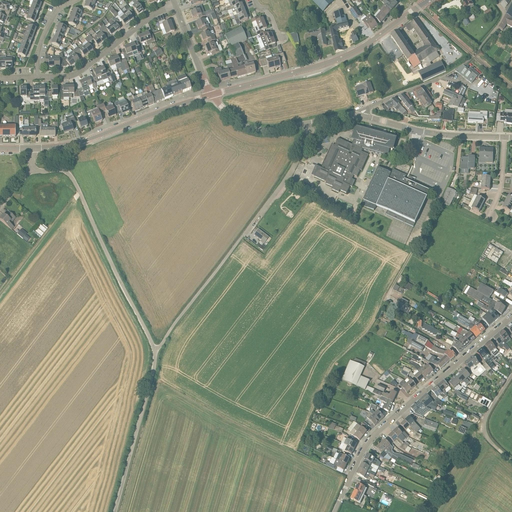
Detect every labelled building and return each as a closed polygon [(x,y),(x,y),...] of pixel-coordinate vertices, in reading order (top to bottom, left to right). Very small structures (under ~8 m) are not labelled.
[(134,0),(132,2),(135,5),(132,7),(138,15),(143,11),(140,6),(142,5),(138,0),(134,0)] [(227,9),(239,5),(236,0),(235,0),(229,3),(230,6),(227,8),(227,9)] [(334,0),(312,0),(324,12),(336,1),(334,0)] [(386,7),(391,11),(397,4),(392,0),(391,0),(392,0),(391,0),(384,0),(382,3),(384,5),(386,7)] [(474,8),(474,7),(470,0),(463,0),(462,1),(465,6),(463,7),(466,12),(474,8)] [(3,13),(9,15),(11,10),(8,9),(9,6),(1,3),(0,4),(0,9),(4,11),(3,13)] [(235,12),(244,9),(241,3),(239,5),(227,9),(227,10),(227,12),(232,10),(231,8),(234,7),(235,12)] [(134,14),(130,9),(127,5),(124,7),(126,11),(123,13),(124,16),(129,22),(133,18),(131,16),(134,14)] [(386,7),(384,5),(379,10),(381,12),(376,19),(380,24),(391,11),(386,7)] [(124,16),(123,13),(118,17),(118,16),(111,7),(109,10),(116,19),(119,23),(121,21),(125,25),(129,22),(124,16)] [(362,16),(356,8),(355,7),(350,11),(356,20),(362,16)] [(201,14),(199,9),(191,12),(193,18),(198,16),(199,18),(205,16),(204,13),(201,14)] [(234,18),(246,14),(244,9),(235,12),(237,15),(234,16),(234,18)] [(334,45),(336,52),(344,50),(343,48),(341,39),(338,40),(336,32),(339,31),(349,28),(348,23),(348,24),(346,16),(342,17),(341,11),(334,13),(336,21),(334,22),(335,27),(330,28),(330,31),(332,37),(333,40),(334,45)] [(7,21),(9,15),(3,13),(2,16),(0,15),(0,22),(3,24),(4,20),(7,21)] [(246,14),(234,18),(235,20),(238,19),(240,22),(248,19),(246,14)] [(371,31),(378,26),(370,15),(366,18),(365,16),(361,19),(362,21),(368,28),(369,28),(371,31)] [(511,19),(511,18),(506,16),(501,25),(499,28),(503,30),(504,28),(506,24),(511,27),(511,19)] [(262,18),(259,20),(258,17),(250,20),(252,23),(255,22),(257,26),(264,24),(262,18)] [(120,24),(119,23),(116,19),(113,21),(109,24),(115,32),(120,29),(118,26),(120,24)] [(207,23),(205,23),(204,19),(196,23),(198,29),(202,28),(203,31),(209,28),(208,25),(208,26),(207,23)] [(414,56),(408,47),(402,51),(407,58),(408,61),(413,68),(416,72),(417,71),(431,62),(428,59),(437,53),(438,54),(441,53),(437,48),(437,49),(417,19),(405,27),(408,31),(414,27),(427,47),(414,56)] [(166,23),(165,20),(159,22),(160,25),(162,24),(164,29),(172,26),(170,21),(166,23)] [(111,36),(115,32),(109,24),(105,27),(104,26),(101,28),(106,34),(109,33),(111,36)] [(264,33),(263,30),(266,29),(264,24),(257,26),(259,31),(256,32),(257,35),(264,33)] [(106,34),(101,28),(100,26),(98,27),(99,29),(99,30),(99,31),(95,34),(97,37),(102,43),(106,39),(104,36),(106,34)] [(172,26),(164,29),(166,34),(164,35),(165,38),(171,36),(170,33),(174,31),(172,26)] [(207,40),(208,43),(215,40),(213,34),(214,34),(212,28),(207,30),(208,32),(201,35),(203,41),(207,40)] [(230,47),(238,44),(247,40),(241,28),(225,36),(230,47)] [(326,36),(325,32),(325,31),(318,32),(317,31),(309,33),(311,39),(318,37),(326,36)] [(328,38),(332,37),(330,31),(325,32),(326,36),(318,37),(320,48),(327,46),(334,45),(333,40),(330,41),(330,40),(328,41),(328,38)] [(271,34),(267,35),(266,32),(264,33),(259,35),(260,38),(262,43),(273,39),(271,34)] [(402,51),(408,47),(397,32),(391,36),(402,51)] [(143,35),(146,42),(147,46),(152,44),(151,43),(155,41),(152,34),(149,35),(148,33),(143,35)] [(297,33),(290,34),(296,44),(299,43),(297,33)] [(98,46),(102,43),(97,37),(95,34),(91,37),(90,36),(88,38),(93,45),(95,43),(98,46)] [(144,51),(141,44),(146,42),(143,35),(138,37),(140,42),(137,43),(138,46),(141,52),(144,51)] [(91,47),(93,45),(88,38),(85,40),(88,44),(84,47),(88,53),(93,50),(91,47)] [(262,43),(264,48),(263,48),(265,51),(272,48),(271,45),(275,44),(273,39),(262,43)] [(219,52),(217,46),(218,46),(217,42),(214,44),(213,44),(205,47),(208,54),(211,52),(212,55),(219,52)] [(141,53),(141,52),(138,46),(136,47),(134,43),(129,45),(132,53),(137,51),(138,54),(141,53)] [(77,47),(75,44),(72,46),(75,49),(79,55),(82,53),(84,57),(88,53),(84,47),(81,44),(77,47)] [(238,44),(230,47),(235,59),(238,64),(242,62),(242,63),(248,60),(245,55),(244,55),(238,44)] [(133,56),(132,53),(129,45),(124,47),(125,51),(123,52),(125,59),(126,62),(129,60),(128,57),(133,56)] [(156,57),(162,53),(159,48),(154,52),(156,57)] [(77,57),(79,55),(75,49),(72,51),(68,55),(75,64),(79,60),(77,57)] [(64,64),(63,58),(62,54),(59,54),(59,56),(54,57),(54,60),(54,67),(60,67),(60,64),(63,64),(64,64)] [(279,62),(282,61),(285,60),(283,54),(277,55),(278,58),(272,59),(274,68),(280,67),(279,62)] [(54,56),(49,56),(49,55),(45,55),(46,64),(49,64),(49,68),(54,67),(54,60),(54,57),(54,56)] [(126,70),(122,60),(119,61),(118,56),(112,58),(115,65),(116,68),(117,70),(121,68),(122,72),(126,70)] [(6,59),(6,68),(12,68),(12,63),(15,63),(15,57),(11,57),(11,59),(6,59)] [(70,58),(68,59),(66,57),(63,58),(64,64),(63,64),(64,67),(65,67),(69,64),(70,67),(75,64),(70,58)] [(111,70),(116,68),(115,65),(112,58),(107,60),(111,70)] [(274,68),(272,59),(266,61),(266,58),(260,60),(261,66),(267,65),(268,70),(274,68)] [(129,69),(126,62),(125,59),(122,60),(126,70),(128,74),(130,73),(129,69)] [(234,70),(233,68),(231,69),(231,68),(233,67),(232,66),(238,64),(235,59),(231,60),(232,64),(227,65),(228,69),(228,71),(228,72),(230,79),(237,77),(235,70),(234,70)] [(423,82),(446,71),(442,61),(418,72),(423,82)] [(246,75),(244,68),(242,63),(242,62),(238,64),(232,66),(233,67),(233,68),(234,70),(235,70),(237,77),(237,78),(246,75)] [(255,73),(254,68),(253,66),(244,68),(246,75),(255,73)] [(470,68),(469,70),(463,66),(455,71),(471,84),(477,77),(479,74),(470,68)] [(110,75),(108,69),(105,71),(104,67),(98,69),(101,76),(103,81),(108,79),(108,78),(111,77),(110,75)] [(228,72),(222,73),(221,68),(213,70),(216,78),(218,78),(219,81),(230,79),(228,72)] [(101,76),(98,69),(93,71),(94,74),(92,75),(94,80),(95,83),(98,82),(103,80),(103,81),(101,76)] [(191,89),(190,86),(185,75),(177,78),(179,82),(183,93),(191,89)] [(97,88),(95,83),(94,80),(91,81),(89,78),(84,80),(87,86),(89,91),(94,89),(97,88)] [(89,91),(87,86),(84,80),(79,82),(82,89),(78,90),(80,97),(84,95),(84,93),(89,91)] [(170,86),(171,87),(170,88),(173,96),(183,93),(179,82),(170,86)] [(373,92),(371,86),(370,83),(356,88),(359,96),(366,94),(366,95),(373,92)] [(48,92),(48,98),(52,98),(52,96),(58,96),(57,86),(51,86),(51,92),(48,92)] [(69,94),(68,86),(63,86),(63,91),(60,91),(60,97),(60,100),(63,100),(63,98),(69,98),(69,94)] [(74,90),(74,86),(68,86),(69,94),(69,98),(72,98),(72,94),(74,94),(74,97),(80,97),(78,90),(74,90)] [(30,103),(30,93),(30,92),(27,92),(27,87),(20,87),(21,97),(20,101),(29,103),(30,103)] [(39,101),(39,100),(39,97),(39,87),(33,87),(33,92),(30,93),(30,103),(33,103),(33,100),(39,101)] [(48,103),(48,98),(48,92),(45,92),(45,87),(39,87),(39,97),(39,100),(44,100),(44,103),(48,103)] [(460,103),(463,105),(465,100),(462,98),(466,88),(463,87),(461,92),(459,94),(456,101),(452,99),(449,107),(456,108),(458,108),(460,103)] [(165,100),(173,96),(170,88),(161,91),(165,100)] [(418,98),(425,93),(420,89),(410,93),(404,95),(408,101),(413,99),(412,98),(415,96),(417,102),(419,100),(418,98)] [(156,93),(155,92),(151,93),(154,99),(156,103),(165,100),(161,91),(156,93)] [(451,91),(451,93),(445,91),(443,95),(452,99),(456,101),(459,94),(451,91)] [(152,99),(151,95),(148,96),(147,93),(144,94),(145,98),(149,106),(154,104),(152,99)] [(421,102),(428,98),(425,93),(418,98),(419,100),(421,102)] [(142,109),(149,106),(145,98),(144,94),(137,97),(138,100),(142,109)] [(408,101),(404,95),(403,95),(398,97),(408,110),(412,107),(408,101)] [(142,109),(138,100),(135,101),(133,96),(127,98),(130,108),(133,107),(135,111),(142,109)] [(431,104),(432,103),(428,98),(421,102),(425,107),(429,105),(429,106),(431,105),(431,104)] [(398,110),(401,107),(394,99),(390,102),(386,106),(383,108),(387,114),(390,111),(389,110),(393,107),(397,111),(398,110)] [(127,107),(126,102),(125,102),(125,100),(114,104),(118,113),(121,112),(122,115),(129,112),(127,107)] [(116,115),(112,106),(105,108),(104,105),(100,106),(103,113),(106,112),(109,118),(116,115)] [(99,114),(103,113),(100,106),(96,108),(97,111),(91,113),(94,119),(95,124),(102,121),(100,116),(99,114)] [(443,120),(451,121),(453,110),(448,110),(448,113),(444,112),(443,120)] [(468,122),(476,122),(478,122),(478,123),(483,123),(483,119),(487,119),(487,116),(481,115),(481,113),(469,113),(468,122)] [(511,114),(501,113),(501,114),(497,114),(496,121),(500,121),(500,122),(506,123),(506,125),(511,125),(511,122),(511,114)] [(73,131),(71,123),(75,121),(74,116),(66,119),(67,123),(61,125),(63,129),(64,133),(73,131)] [(85,118),(82,119),(82,118),(78,119),(78,121),(76,122),(77,124),(79,129),(81,128),(87,126),(85,118)] [(41,137),(48,137),(48,129),(48,125),(41,125),(41,119),(38,119),(38,125),(38,129),(41,129),(41,137)] [(55,132),(55,129),(58,129),(58,123),(54,123),(54,125),(52,125),(52,129),(48,129),(48,137),(55,137),(55,132)] [(15,126),(0,126),(0,137),(15,137),(15,132),(15,126)] [(354,139),(352,145),(363,149),(381,154),(386,156),(388,156),(390,149),(391,146),(394,147),(396,140),(355,128),(353,136),(356,137),(355,139),(354,139)] [(314,176),(324,181),(327,182),(326,184),(333,187),(332,189),(339,192),(340,190),(347,193),(350,186),(352,187),(353,184),(355,181),(354,180),(354,181),(353,180),(352,179),(353,178),(353,177),(352,177),(353,175),(357,177),(360,170),(361,171),(369,155),(362,152),(363,149),(352,145),(338,138),(335,145),(333,144),(323,165),(323,166),(324,167),(324,169),(318,167),(316,166),(311,175),(314,176)] [(493,163),(493,149),(480,149),(480,163),(493,163)] [(474,169),(474,157),(470,157),(470,159),(462,158),(461,170),(469,170),(469,169),(474,169)] [(374,211),(376,205),(388,211),(386,214),(413,227),(427,198),(430,191),(418,186),(419,184),(412,180),(413,177),(409,176),(408,178),(407,178),(406,178),(406,177),(402,175),(401,178),(391,173),(378,167),(361,205),(374,211)] [(450,206),(456,192),(448,188),(441,203),(450,206)] [(482,206),(485,201),(477,197),(474,202),(482,206)] [(479,212),(482,206),(474,202),(471,208),(479,212)] [(510,212),(511,208),(511,205),(505,202),(503,208),(510,212)] [(10,224),(16,218),(9,212),(6,216),(4,215),(0,218),(0,220),(12,230),(14,227),(10,224)] [(42,224),(35,232),(40,237),(48,228),(42,224)] [(27,234),(21,229),(17,235),(23,240),(26,235),(27,234)] [(31,233),(39,239),(40,237),(35,232),(33,231),(31,233)] [(268,239),(258,231),(254,236),(265,244),(268,239)] [(496,265),(503,254),(488,245),(482,256),(483,257),(484,258),(496,265)] [(409,290),(412,286),(405,281),(402,286),(409,290)] [(490,306),(493,301),(489,299),(494,291),(481,284),(477,292),(471,288),(466,295),(479,302),(479,300),(490,306)] [(505,298),(507,293),(499,288),(497,293),(505,298)] [(506,308),(497,303),(493,301),(490,306),(488,308),(501,316),(506,308)] [(501,316),(488,308),(479,302),(477,305),(489,313),(487,315),(494,322),(501,316)] [(398,308),(405,313),(409,308),(401,303),(398,308)] [(474,320),(473,323),(456,313),(454,316),(475,328),(481,335),(485,331),(479,324),(478,323),(474,320)] [(489,327),(494,322),(487,315),(482,319),(489,327)] [(476,339),(481,335),(475,328),(454,316),(453,319),(472,330),(470,332),(476,339)] [(475,339),(469,332),(463,329),(460,335),(464,338),(470,344),(475,339)] [(500,336),(504,342),(509,338),(503,331),(498,335),(500,336)] [(464,338),(460,335),(457,334),(455,337),(461,340),(458,342),(459,343),(465,349),(470,344),(464,338)] [(418,336),(416,335),(414,340),(425,347),(428,341),(419,335),(418,336)] [(504,342),(500,336),(498,335),(490,342),(496,349),(498,347),(501,349),(503,347),(507,351),(510,348),(508,346),(506,343),(504,342)] [(459,343),(458,342),(455,340),(449,337),(445,343),(452,346),(453,347),(460,354),(465,349),(459,343)] [(425,347),(414,340),(413,340),(410,345),(422,352),(425,347)] [(496,349),(490,342),(485,346),(491,353),(492,352),(498,359),(502,356),(496,349)] [(456,357),(450,350),(447,352),(445,351),(438,349),(433,346),(431,350),(438,354),(444,355),(446,357),(444,358),(450,362),(450,361),(451,362),(456,357)] [(491,363),(494,361),(488,354),(487,355),(482,349),(477,353),(484,362),(487,359),(488,361),(490,363),(491,363)] [(444,358),(439,363),(434,361),(437,358),(434,355),(429,362),(441,370),(450,362),(444,358)] [(476,367),(479,364),(473,357),(465,365),(467,367),(474,375),(474,376),(478,377),(481,375),(476,373),(475,372),(478,370),(476,367)] [(356,386),(365,390),(370,380),(360,376),(365,367),(350,361),(342,380),(356,386)] [(488,361),(486,363),(491,370),(495,366),(491,363),(490,363),(488,361)] [(433,371),(428,365),(426,366),(424,364),(424,365),(421,362),(419,364),(422,366),(422,367),(429,375),(433,371)] [(491,370),(486,363),(482,366),(488,373),(491,370)] [(429,375),(422,367),(419,368),(417,365),(417,366),(415,367),(419,372),(424,379),(429,375)] [(472,378),(474,376),(474,375),(467,367),(464,370),(460,374),(466,380),(470,383),(471,384),(473,381),(469,378),(470,377),(472,378)] [(419,383),(424,379),(419,372),(414,376),(419,383)] [(467,386),(470,383),(466,380),(460,374),(455,379),(460,384),(462,385),(464,383),(467,386)] [(407,384),(411,389),(416,386),(409,377),(407,379),(409,381),(407,384)] [(449,384),(456,391),(458,392),(462,389),(464,387),(463,386),(461,387),(459,385),(460,384),(455,379),(449,384)] [(411,389),(407,384),(404,380),(399,384),(407,393),(411,389)] [(444,391),(449,387),(444,381),(436,387),(441,393),(446,395),(447,395),(444,391)] [(376,389),(384,392),(386,388),(378,384),(376,389)] [(444,399),(446,395),(441,393),(436,387),(432,391),(433,392),(430,395),(432,397),(434,400),(439,402),(440,400),(438,398),(440,396),(444,399)] [(387,395),(383,393),(375,390),(373,394),(393,402),(396,394),(391,391),(390,395),(387,394),(387,395)] [(458,392),(456,391),(455,390),(453,394),(461,399),(466,401),(468,397),(458,392)] [(388,412),(393,402),(373,394),(372,396),(378,398),(377,399),(387,403),(386,405),(384,404),(382,409),(388,412)] [(434,400),(432,397),(430,399),(427,395),(419,402),(424,408),(426,409),(428,410),(430,410),(435,411),(437,405),(441,406),(442,403),(439,402),(434,400)] [(430,410),(428,410),(426,409),(424,408),(419,402),(411,409),(414,412),(413,415),(421,418),(422,417),(430,410)] [(384,418),(378,411),(375,413),(372,410),(370,412),(373,415),(379,422),(384,418)] [(375,426),(379,422),(373,415),(370,412),(367,417),(375,426)] [(420,430),(412,419),(409,417),(405,421),(416,433),(420,430)] [(437,429),(439,425),(426,420),(424,425),(437,429)] [(416,433),(405,421),(401,425),(406,430),(408,428),(414,434),(414,437),(420,439),(422,435),(416,433)] [(343,429),(330,424),(328,428),(334,430),(342,433),(343,429)] [(363,436),(367,431),(357,424),(354,429),(356,430),(363,436)] [(460,426),(458,432),(464,435),(466,429),(460,426)] [(404,432),(402,434),(397,428),(393,432),(398,438),(402,435),(406,439),(408,437),(404,432)] [(360,441),(363,436),(356,430),(354,429),(350,433),(360,441)] [(405,451),(408,446),(404,444),(401,441),(398,438),(393,432),(389,436),(394,442),(396,440),(402,446),(400,448),(405,451)] [(354,449),(357,444),(347,439),(344,445),(354,449)] [(403,439),(401,441),(404,444),(408,446),(423,453),(425,451),(410,444),(403,439)] [(388,447),(390,445),(385,440),(381,444),(392,455),(394,457),(397,459),(398,459),(398,458),(400,456),(396,451),(394,453),(388,447)] [(394,457),(392,455),(381,444),(377,448),(382,453),(378,456),(383,458),(384,458),(387,455),(390,457),(396,461),(397,459),(394,457)] [(351,455),(354,449),(344,445),(342,450),(351,455)] [(340,462),(347,465),(350,459),(339,454),(338,456),(342,458),(340,462)] [(364,460),(365,460),(379,467),(382,469),(384,466),(380,465),(381,464),(378,460),(367,455),(364,460)] [(340,462),(336,460),(334,465),(327,462),(325,465),(336,471),(337,468),(344,471),(347,465),(340,462)] [(374,476),(379,467),(365,460),(363,464),(362,464),(359,469),(374,476)] [(357,475),(367,480),(370,481),(371,478),(373,479),(374,476),(359,469),(357,475)] [(355,492),(364,496),(367,489),(358,485),(355,492)] [(360,504),(364,496),(355,492),(351,499),(360,504)]
